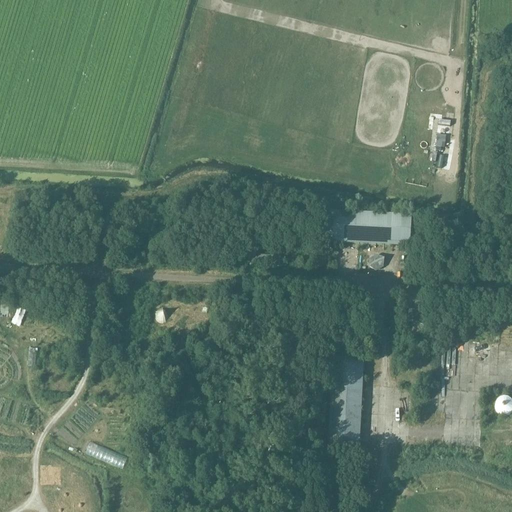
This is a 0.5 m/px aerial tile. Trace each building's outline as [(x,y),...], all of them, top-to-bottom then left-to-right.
[(324,245),(327,245),(410,249),(411,218),(326,213),(324,245)] [(252,267),(284,269),(284,258),(252,256),(252,267)] [(369,261),(369,269),(375,273),(383,269),(384,262),(377,257),(369,261)] [(166,311),(165,310),(164,311),(163,310),(162,309),(160,309),(158,310),(155,312),(153,315),(153,319),(154,321),(156,323),(158,324),(160,325),(163,325),(166,323),(168,321),(169,318),(169,316),(168,314),(167,312),(166,311)] [(421,313),(405,312),(405,323),(421,323),(421,313)] [(359,448),(360,449),(364,363),(332,361),(328,447),(359,448)] [(495,411),(497,414),(500,416),(503,417),(507,417),(510,415),(511,412),(511,401),(510,399),(507,398),(503,397),(500,398),(497,401),(495,404),(494,407),(495,411)]
